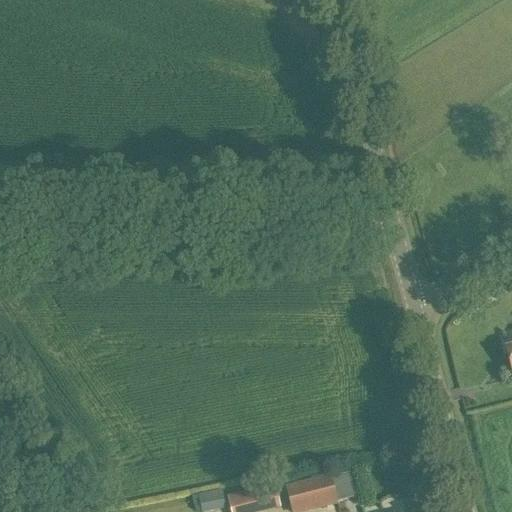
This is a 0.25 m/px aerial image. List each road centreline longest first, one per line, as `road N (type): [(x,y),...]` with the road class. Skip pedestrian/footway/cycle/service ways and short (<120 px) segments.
road 1 (unknown): [(395,232),(0,220)]
road 2 (tertiary): [(417,319),(335,0)]
road 3 (tertiary): [(466,511),(417,319)]
